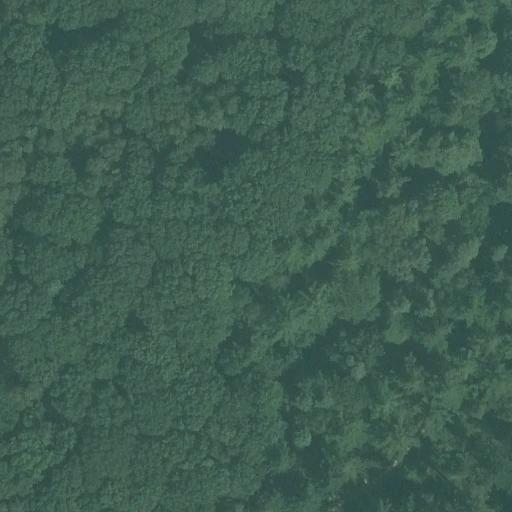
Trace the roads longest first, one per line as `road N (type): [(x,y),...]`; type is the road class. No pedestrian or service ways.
road 1 (track): [(0,395),(329,0)]
road 2 (track): [(511,286),(428,428),(331,510)]
